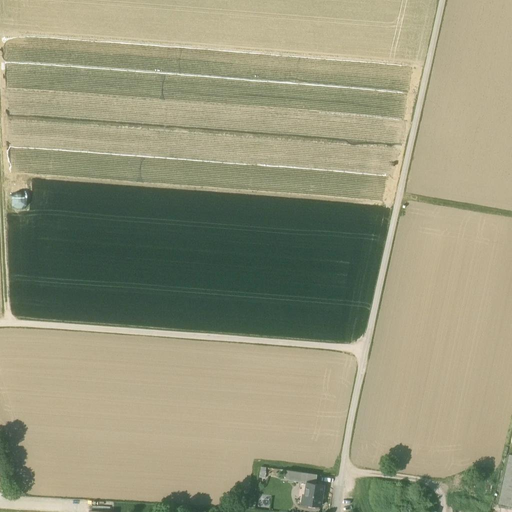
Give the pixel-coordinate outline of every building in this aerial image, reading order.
[(3,56),(18,56),(18,34),(3,33),(3,56)] [(499,503),(511,506),(511,455),(509,454),(499,503)] [(301,484),(306,485),(307,484),(316,485),(317,475),(301,472),(284,470),(283,482),(299,484),(301,484)] [(317,475),(316,485),(322,486),(328,487),(329,476),(317,475)] [(300,505),(319,507),(322,486),(316,485),(307,484),(306,485),(305,496),(302,496),(300,505)]
